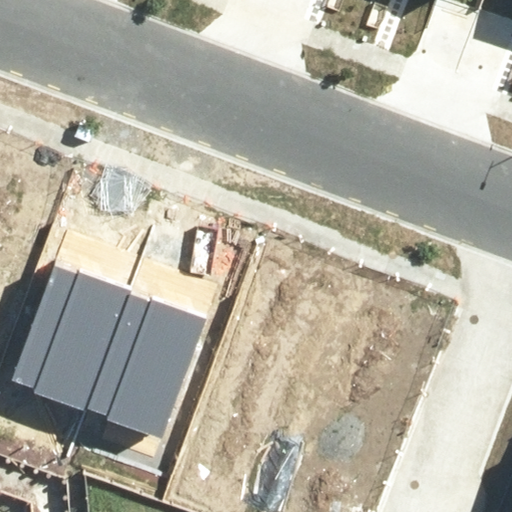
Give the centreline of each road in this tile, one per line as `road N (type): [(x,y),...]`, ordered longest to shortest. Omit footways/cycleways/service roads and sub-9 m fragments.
road 1 (residential): [(511,206),(0,35)]
road 2 (residential): [(511,229),(414,511)]
